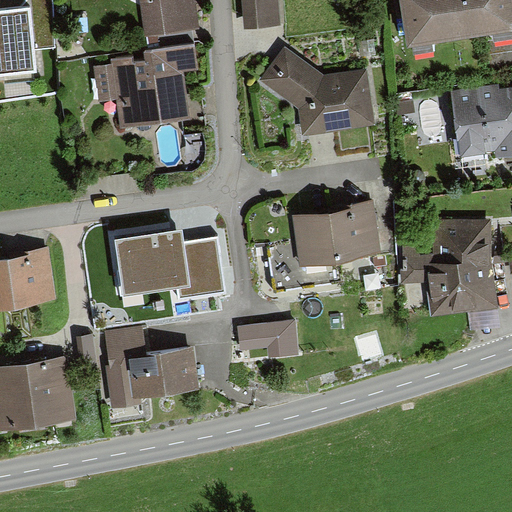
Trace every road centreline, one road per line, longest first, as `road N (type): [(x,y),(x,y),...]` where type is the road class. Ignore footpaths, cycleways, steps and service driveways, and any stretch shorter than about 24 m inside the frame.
road 1 (tertiary): [(511,349),(307,413),(0,477)]
road 2 (residential): [(229,184),(0,217)]
road 3 (residential): [(229,184),(218,0)]
road 4 (residential): [(375,163),(229,184)]
